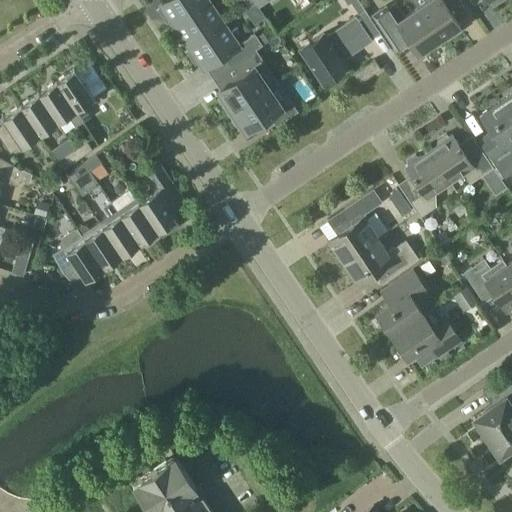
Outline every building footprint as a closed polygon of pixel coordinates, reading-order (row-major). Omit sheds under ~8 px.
[(169,28),(209,2),(207,0),(164,0),(155,7),(156,8),(157,7),(165,20),(169,18),(174,24),(169,28)] [(411,0),(416,7),(438,39),(459,24),(445,3),(450,0),(411,0)] [(438,39),(416,7),(404,15),(395,1),(386,7),(385,5),(373,14),(391,40),(402,32),(416,53),(438,39)] [(209,2),(169,28),(170,29),(171,28),(180,41),(183,39),(188,46),(183,49),(184,49),(223,23),(209,2)] [(322,32),(299,48),(321,81),(326,78),(329,81),(342,72),(340,69),(345,65),(340,59),(370,39),(354,16),(325,36),(322,32)] [(223,23),(184,49),(184,50),(185,49),(194,62),(198,60),(203,68),(223,55),(230,65),(261,44),(254,32),(237,44),(223,23)] [(240,73),(217,89),(221,95),(217,97),(227,112),(266,85),(253,65),(262,59),(255,48),(233,63),(240,73)] [(353,72),(359,82),(380,68),(374,58),(353,72)] [(82,107),(95,99),(93,95),(106,86),(88,60),(75,69),(74,67),(55,80),(82,119),(87,116),(82,107)] [(73,125),(82,119),(55,80),(37,92),(58,123),(67,117),(73,125)] [(280,106),(266,85),(227,112),(237,126),(241,124),(245,130),(268,114),(277,127),(298,112),(290,100),(280,106)] [(40,136),(58,123),(37,92),(19,104),(40,136)] [(511,92),(501,100),(511,116),(511,92)] [(511,147),(508,141),(511,138),(511,116),(501,100),(479,115),(494,136),(482,144),(503,176),(511,169),(511,147)] [(22,148),(40,136),(19,104),(0,117),(5,123),(0,125),(0,140),(7,152),(19,144),(22,148)] [(428,149),(449,181),(463,171),(470,181),(492,166),(480,149),(467,158),(451,134),(449,135),(445,132),(436,139),(437,143),(428,149)] [(84,140),(74,147),(80,155),(90,148),(84,140)] [(61,155),(67,164),(80,155),(74,147),(61,155)] [(407,164),(405,165),(422,191),(409,200),(419,215),(435,205),(434,191),(449,181),(428,149),(418,156),(415,154),(406,160),(407,164)] [(94,154),(83,161),(89,170),(95,180),(106,172),(94,154)] [(0,195),(5,181),(17,185),(19,178),(28,181),(30,173),(22,169),(0,157),(0,195)] [(71,170),(77,178),(89,170),(83,161),(71,170)] [(153,185),(135,198),(156,229),(161,237),(171,230),(166,222),(175,217),(171,212),(181,205),(186,202),(159,163),(144,173),(153,185)] [(59,181),(53,172),(43,180),(49,188),(59,181)] [(343,207),(326,218),(333,228),(337,227),(339,231),(327,240),(341,261),(377,237),(363,216),(364,212),(379,202),(380,198),(372,187),(343,207)] [(156,229),(135,198),(129,189),(111,201),(138,241),(156,229)] [(31,211),(35,212),(45,215),(48,202),(34,198),(31,211)] [(109,215),(99,222),(120,253),(138,241),(111,201),(103,206),(109,215)] [(45,215),(35,212),(31,225),(42,228),(45,215)] [(81,224),(76,227),(77,228),(81,234),(102,265),(120,253),(99,222),(88,229),(85,225),(81,224)] [(63,250),(54,257),(70,280),(80,273),(83,278),(102,265),(81,234),(77,228),(74,229),(73,228),(60,236),(59,244),(63,250)] [(377,237),(341,261),(356,283),(373,271),(377,272),(383,268),(389,276),(417,257),(405,239),(387,251),(377,237)] [(511,304),(511,274),(505,263),(493,272),(483,258),(463,272),(479,295),(490,288),(505,310),(511,304)] [(390,334),(422,313),(414,300),(418,298),(415,294),(424,287),(411,267),(379,289),(388,302),(375,311),(390,334)] [(422,313),(391,334),(406,357),(419,348),(422,352),(430,346),(436,356),(460,340),(447,320),(444,322),(433,306),(422,313)] [(511,369),(498,380),(508,395),(511,392),(511,369)] [(511,446),(511,407),(504,396),(473,417),(498,455),(511,446)] [(213,511),(177,458),(168,464),(165,459),(139,477),(142,482),(133,487),(150,511),(213,511)]
